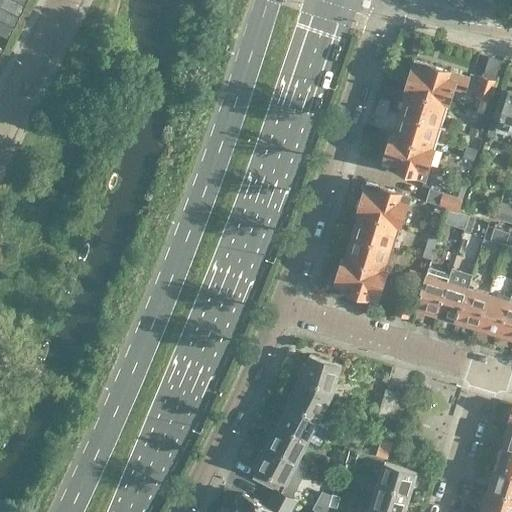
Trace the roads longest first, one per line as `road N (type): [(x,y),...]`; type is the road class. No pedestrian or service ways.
road 1 (primary): [(129,511),(226,287),(332,0)]
road 2 (primary): [(265,0),(157,311),(64,511)]
road 3 (residential): [(280,305),(381,10),(461,22),(487,7)]
road 4 (residential): [(195,511),(280,305)]
road 5 (residential): [(481,372),(280,305)]
road 6 (residential): [(481,372),(438,511)]
road 7 (residential): [(0,126),(61,0)]
